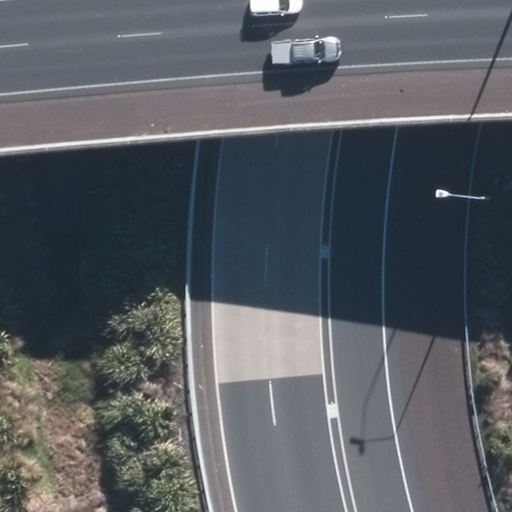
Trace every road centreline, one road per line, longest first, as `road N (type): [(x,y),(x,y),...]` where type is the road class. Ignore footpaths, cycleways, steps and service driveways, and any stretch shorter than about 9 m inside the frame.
road 1 (motorway): [(339,0),(311,152),(302,320),(331,511)]
road 2 (motorway): [(0,37),(448,0)]
